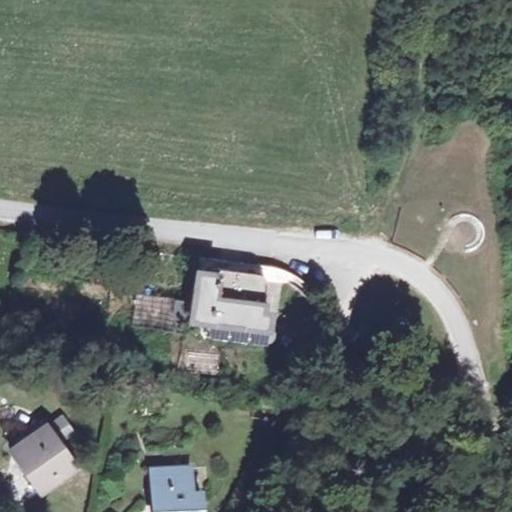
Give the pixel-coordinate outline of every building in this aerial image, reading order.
[(263,307),(267,264),(196,256),(189,317),(208,320),(206,332),(228,335),(230,322),(268,327),(271,309),(263,307)] [(131,324),(173,329),(176,300),(135,295),(131,324)] [(61,415),(45,427),(59,446),(75,434),(61,415)] [(40,495),(75,470),(59,446),(45,427),(10,452),(40,495)] [(166,508),(166,511),(209,511),(208,499),(197,499),(197,474),(157,476),(158,510),(166,508)]
